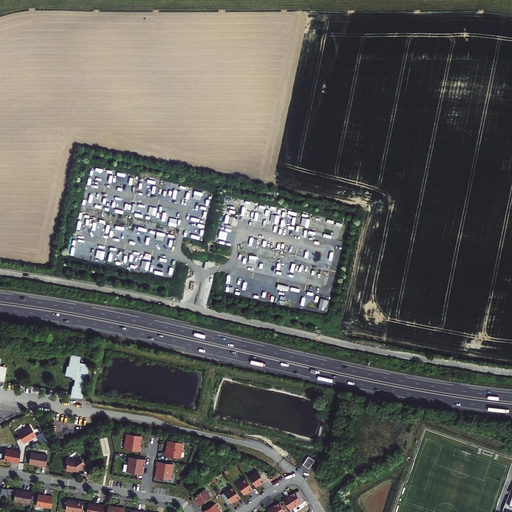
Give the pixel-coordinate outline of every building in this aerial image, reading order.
[(163,264),(162,272),(170,274),(172,266),(163,264)] [(71,393),(85,395),(90,360),(79,358),(80,355),(70,354),(68,363),(67,363),(65,373),(73,374),(72,375),(75,376),(74,382),(73,382),(71,393)] [(35,436),(29,426),(17,433),(22,441),(28,437),(29,439),(35,436)] [(141,436),(126,433),(124,449),(140,451),(141,447),(140,447),(141,436)] [(183,443),(168,440),(166,451),(165,451),(164,455),(180,458),(183,443)] [(16,450),(6,448),(4,459),(9,460),(10,460),(12,460),(12,461),(13,461),(19,462),(21,451),(16,450)] [(31,453),(29,464),(41,466),(41,467),(45,467),(47,456),(31,453)] [(315,461),(309,456),(304,465),(310,469),(315,461)] [(74,460),(68,459),(66,471),(72,472),(73,471),(77,472),(80,470),(80,471),(86,466),(79,457),(74,460)] [(145,459),(129,457),(126,472),(141,474),(143,464),(145,464),(145,459)] [(173,464),(156,461),(156,466),(157,466),(155,477),(170,479),(173,464)] [(249,476),(255,487),(258,485),(261,483),(261,484),(265,482),(257,471),(249,476)] [(237,484),(243,494),(246,493),(249,491),(249,492),(253,490),(245,478),(237,484)] [(9,494),(8,489),(0,487),(0,495),(6,497),(5,493),(9,494)] [(220,495),(227,505),(234,501),(236,499),(237,500),(240,498),(233,487),(220,495)] [(8,489),(9,494),(14,495),(14,501),(30,503),(32,493),(8,489)] [(204,489),(194,496),(196,499),(198,501),(197,502),(199,505),(210,498),(204,489)] [(283,499),(290,509),(301,502),(295,492),(290,496),(289,495),(283,499)] [(43,495),(38,494),(36,505),(51,508),(53,496),(46,495),(46,496),(43,496),(43,495)] [(67,500),(65,510),(76,511),(80,511),(83,501),(75,500),(75,501),(67,500)] [(267,508),(269,511),(283,511),(285,511),(279,502),(273,505),(273,504),(267,508)] [(102,511),(103,505),(88,503),(86,511),(102,511)]
